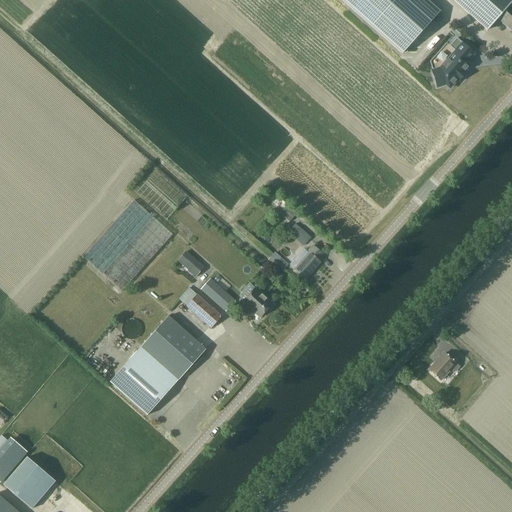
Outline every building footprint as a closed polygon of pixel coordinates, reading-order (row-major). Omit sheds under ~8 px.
[(341,0),(401,52),(438,10),(426,0),(341,0)] [(511,0),(452,0),(488,32),(499,19),(511,31),(511,0)] [(433,71),(432,71),(437,88),(446,85),(450,88),(457,79),(459,81),(465,74),(463,73),(471,64),(468,62),(474,54),(456,38),(450,46),(449,46),(455,52),(440,69),(433,71)] [(167,220),(186,198),(156,171),(137,193),(167,220)] [(121,292),(172,234),(134,200),(83,257),(121,292)] [(287,206),(280,214),(289,222),(296,214),(287,206)] [(305,244),(309,239),(299,230),(295,234),(305,244)] [(317,260),(322,255),(312,246),(307,252),(310,254),(295,270),(305,279),(320,263),(317,260)] [(196,277),(204,268),(186,251),(177,261),(196,277)] [(276,251),(271,256),(282,269),(288,264),(276,251)] [(225,312),(235,301),(210,278),(200,289),(225,312)] [(211,329),(222,316),(197,294),(196,294),(189,288),(179,299),(186,306),(211,329)] [(247,307),(244,311),(250,317),(254,313),(259,317),(271,304),(254,288),(241,302),(247,307)] [(169,317),(142,346),(109,381),(146,414),(205,350),(169,317)] [(453,373),(458,367),(443,354),(428,371),(440,381),(450,370),(453,373)] [(0,450),(8,441),(1,435),(0,436),(0,450)] [(31,509),(55,482),(27,457),(3,484),(31,509)] [(0,511),(19,511),(0,494),(0,511)]
